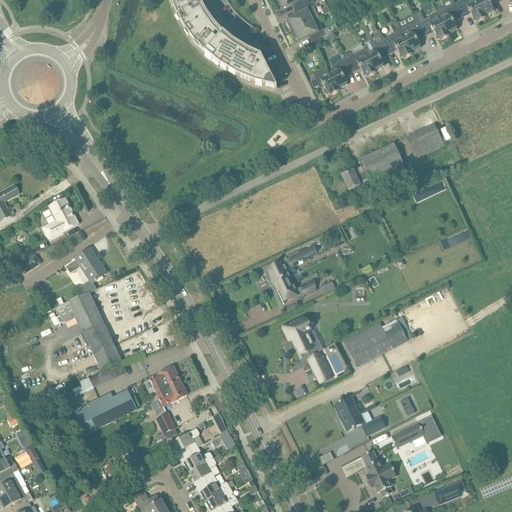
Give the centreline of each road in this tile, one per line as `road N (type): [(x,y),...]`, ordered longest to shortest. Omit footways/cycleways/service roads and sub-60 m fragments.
road 1 (unclassified): [(145,237),(511,59)]
road 2 (residential): [(253,0),(317,126),(511,28)]
road 3 (secondary): [(297,511),(221,361),(145,237)]
road 4 (residential): [(88,511),(152,475),(166,479),(189,511)]
